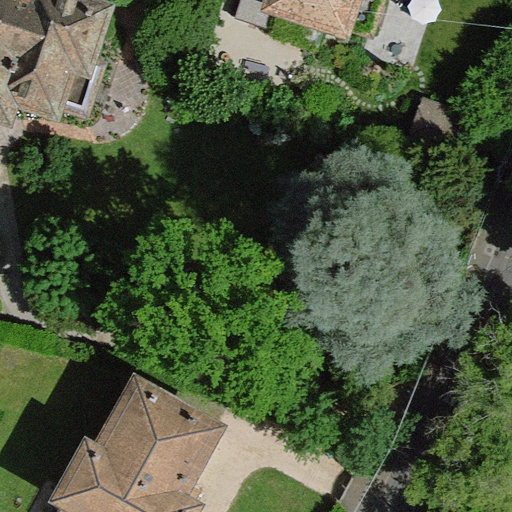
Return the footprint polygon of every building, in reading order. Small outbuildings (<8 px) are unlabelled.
[(11,0),(0,0),(0,113),(4,115),(11,95),(53,109),(55,103),(69,58),(85,64),(100,20),(42,0),(38,0),(35,8),(11,0)] [(275,31),(282,9),(284,0),(245,0),(239,20),(275,31)] [(284,0),(282,9),(341,29),(344,25),(351,0),(284,0)] [(351,0),(344,25),(370,34),(382,0),(351,0)] [(101,69),(85,64),(69,58),(55,103),(86,114),(101,69)] [(496,126),(430,103),(414,147),(480,172),(496,126)] [(91,456),(64,503),(79,511),(193,511),(178,504),(217,434),(141,394),(102,462),(91,456)]
